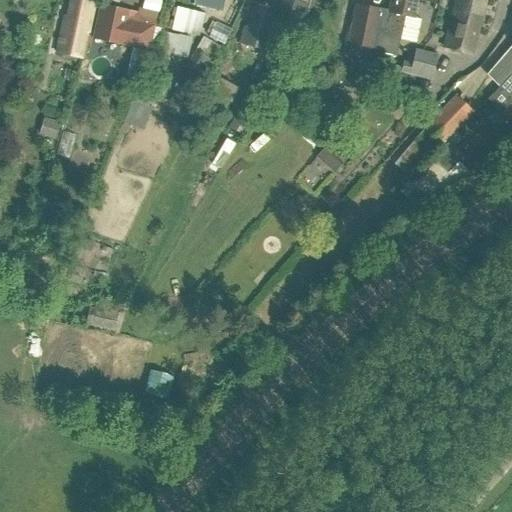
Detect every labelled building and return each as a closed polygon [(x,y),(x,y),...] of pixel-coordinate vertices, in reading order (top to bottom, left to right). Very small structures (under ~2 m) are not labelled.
[(307,11),(313,0),(277,0),(282,1),(282,2),(299,6),(298,9),(307,11)] [(416,0),(390,0),(388,12),(387,11),(386,16),(379,15),(380,10),(356,5),(348,45),(371,49),(372,46),(380,47),(379,53),(396,57),(404,17),(412,18),(416,0)] [(473,51),(482,13),(485,0),(456,0),(446,44),(473,51)] [(124,42),(131,8),(101,2),(94,35),(124,42)] [(265,50),(277,8),(253,2),(247,26),(244,25),(239,42),(265,50)] [(198,34),(204,12),(178,5),(172,28),(198,34)] [(83,57),(92,20),(66,14),(58,52),(83,57)] [(150,47),(156,22),(138,18),(132,44),(150,47)] [(511,46),(489,73),(501,85),(511,73),(511,46)] [(431,79),(437,54),(414,48),(411,62),(402,60),(400,72),(431,79)] [(193,93),(212,62),(194,51),(175,82),(193,93)] [(293,99),(311,87),(297,65),(279,77),(293,99)] [(231,102),(239,87),(212,73),(202,94),(220,103),(223,98),(231,102)] [(511,73),(501,85),(488,99),(500,111),(511,97),(511,73)] [(405,98),(407,87),(389,82),(386,93),(405,98)] [(441,145),(473,110),(456,93),(392,161),(408,176),(439,143),(441,145)] [(185,94),(176,108),(190,116),(198,102),(185,94)] [(242,135),(255,112),(240,104),(228,126),(242,135)] [(44,119),(39,135),(54,139),(59,124),(44,119)] [(65,130),(58,153),(70,156),(77,133),(65,130)] [(444,146),(433,158),(448,172),(459,160),(444,146)] [(115,330),(119,312),(89,306),(85,324),(115,330)]
